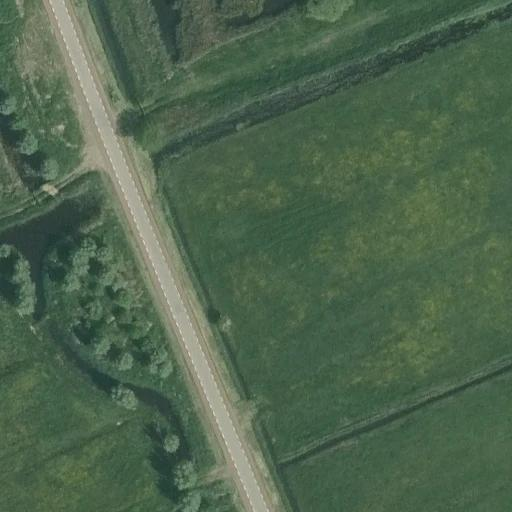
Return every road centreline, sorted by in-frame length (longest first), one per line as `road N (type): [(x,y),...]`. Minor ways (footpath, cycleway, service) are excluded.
road 1 (tertiary): [(259,511),(57,0)]
road 2 (track): [(0,216),(114,153)]
